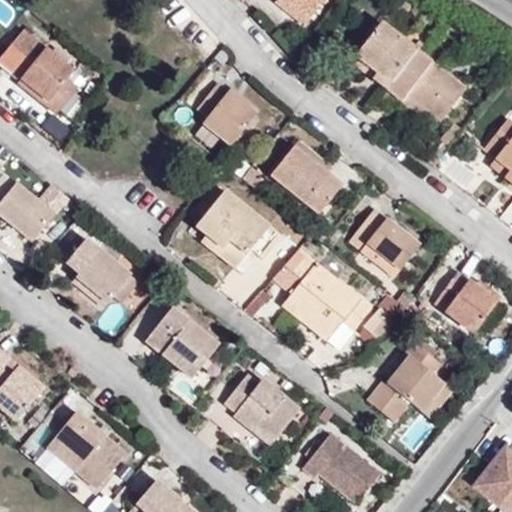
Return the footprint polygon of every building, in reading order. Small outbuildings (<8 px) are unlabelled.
[(312,14),(295,0),(281,0),(306,21),(312,14)] [(295,0),(312,14),(323,0),(295,0)] [(418,47),(383,17),(356,51),(379,69),(373,76),(386,87),(418,47)] [(77,93),(68,85),(75,77),(32,43),(7,74),(20,84),(46,105),(41,111),(54,122),(77,93)] [(439,117),(465,85),(418,47),(386,87),(419,114),(425,106),(439,117)] [(379,69),(356,51),(350,58),(373,76),(379,69)] [(46,105),(20,84),(15,91),(41,111),(46,105)] [(262,118),(232,93),(223,86),(202,111),(213,121),(208,127),(236,150),(262,118)] [(266,113),(236,88),(232,93),(262,118),(266,113)] [(511,188),(511,122),(503,115),(483,138),(496,148),(489,155),(503,166),(496,175),(511,188)] [(445,143),(450,146),(457,137),(450,131),(442,140),(445,143)] [(435,155),(439,158),(450,146),(445,143),(435,155)] [(334,174),(300,145),(294,152),(328,180),(334,174)] [(328,180),(294,152),(269,182),(318,223),(343,193),(328,180)] [(429,159),(435,164),(439,158),(435,155),(434,154),(429,159)] [(496,175),(503,166),(489,155),(482,164),(496,175)] [(252,174),(243,186),(252,194),(262,182),(252,174)] [(35,240),(58,211),(17,178),(0,198),(0,212),(5,217),(0,224),(17,238),(23,230),(35,240)] [(198,224),(218,199),(209,192),(189,217),(198,224)] [(276,241),(220,197),(218,199),(191,233),(202,241),(218,254),(211,263),(229,278),(244,259),(256,267),(276,241)] [(421,251),(375,212),(346,246),(361,258),(367,251),(399,278),(421,251)] [(116,292),(133,271),(87,234),(66,260),(80,271),(75,278),(107,304),(116,292)] [(311,241),(322,249),(327,244),(316,235),(311,241)] [(218,254),(202,241),(195,250),(211,263),(218,254)] [(399,278),(367,251),(361,258),(393,285),(399,278)] [(295,286),(310,267),(296,256),(281,275),(295,286)] [(368,312),(310,267),(295,286),(281,304),(289,312),(308,326),(301,335),(319,349),(335,328),(347,338),(368,312)] [(127,301),(144,280),(133,271),(116,292),(127,301)] [(466,339),(492,308),(476,294),(455,276),(449,282),(434,300),(432,303),(446,315),(442,319),(466,339)] [(431,297),(434,300),(449,282),(446,279),(431,297)] [(496,303),(479,289),(476,294),(492,308),(496,303)] [(402,313),(385,299),(379,307),(396,320),(402,313)] [(446,315),(432,303),(428,307),(442,319),(446,315)] [(223,343),(177,307),(148,343),(193,380),(223,343)] [(301,335),(308,326),(289,312),(282,320),(301,335)] [(374,344),(391,325),(377,313),(361,331),(374,344)] [(445,356),(420,334),(410,345),(435,368),(445,356)] [(415,415),(441,385),(429,374),(435,368),(410,345),(400,356),(408,362),(395,377),(385,388),(378,381),(361,400),(391,426),(408,408),(415,415)] [(0,349),(0,409),(13,421),(40,389),(12,365),(7,371),(1,366),(7,360),(9,357),(0,349)] [(395,377),(408,362),(400,356),(388,370),(395,377)] [(7,371),(12,365),(7,360),(1,366),(7,371)] [(276,443),(302,408),(261,377),(256,383),(242,372),(219,401),(232,412),(227,419),(245,432),(251,424),(276,443)] [(422,421),(449,392),(441,385),(415,415),(422,421)] [(70,411),(40,447),(93,493),(124,457),(70,411)] [(276,443),(251,424),(245,432),(270,451),(276,443)] [(380,481),(328,442),(303,476),(316,486),(320,482),(358,510),(380,481)] [(511,511),(511,449),(506,444),(472,485),(505,511),(511,511)] [(189,511),(179,504),(184,498),(156,474),(134,500),(147,511),(145,511),(189,511)] [(145,511),(147,511),(134,500),(123,511),(145,511)]
